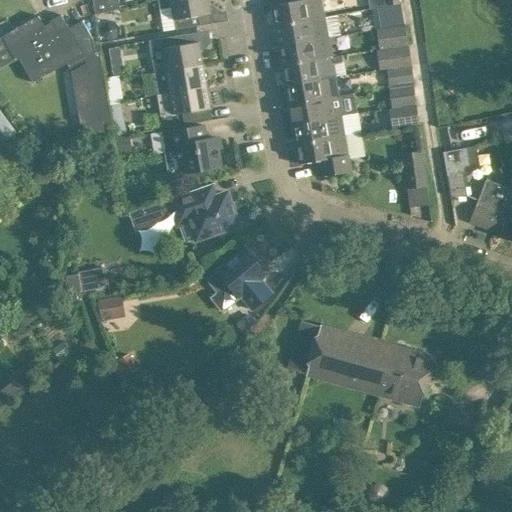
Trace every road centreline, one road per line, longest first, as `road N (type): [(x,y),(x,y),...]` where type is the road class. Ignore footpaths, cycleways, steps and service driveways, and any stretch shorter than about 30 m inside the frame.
road 1 (residential): [(445,258),(361,231),(303,200),(272,165),(248,0)]
road 2 (unclassified): [(445,258),(406,0)]
